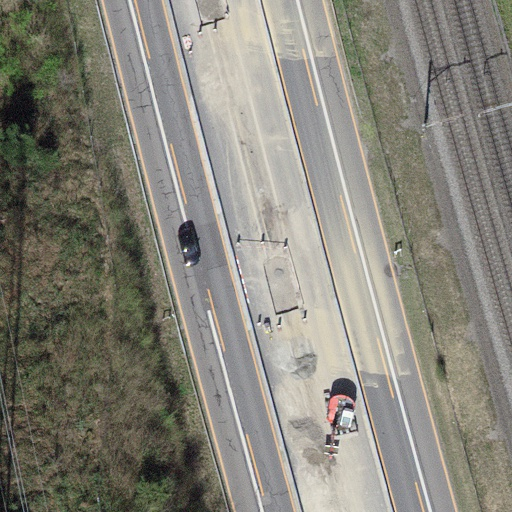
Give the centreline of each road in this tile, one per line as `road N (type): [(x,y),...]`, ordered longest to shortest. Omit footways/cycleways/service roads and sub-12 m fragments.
road 1 (motorway): [(164,0),(298,511)]
road 2 (motorway): [(396,511),(263,0)]
